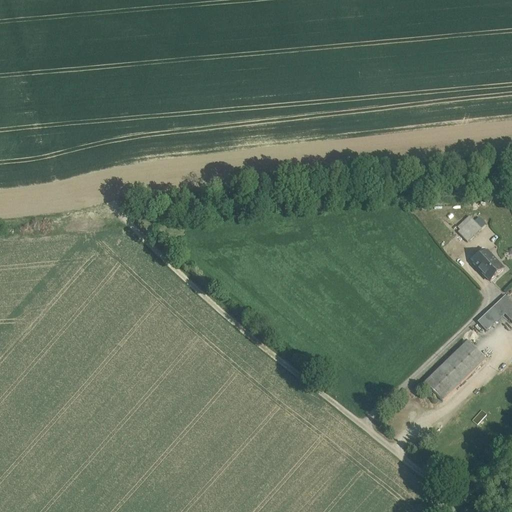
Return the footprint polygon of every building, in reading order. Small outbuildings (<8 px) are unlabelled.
[(473,221),(459,234),(467,243),(482,230),(473,221)] [(457,241),(448,251),(454,257),(463,246),(457,241)] [(483,252),(481,252),(474,259),(473,260),(473,261),(473,262),(473,263),(473,264),(490,283),(503,271),(487,253),(485,252),(484,252),(483,252)] [(511,304),(505,297),(478,323),(487,332),(505,315),(511,322),(511,304)] [(486,360),(468,343),(424,384),(443,402),(486,360)] [(481,410),(475,420),(479,423),(486,414),(481,410)]
